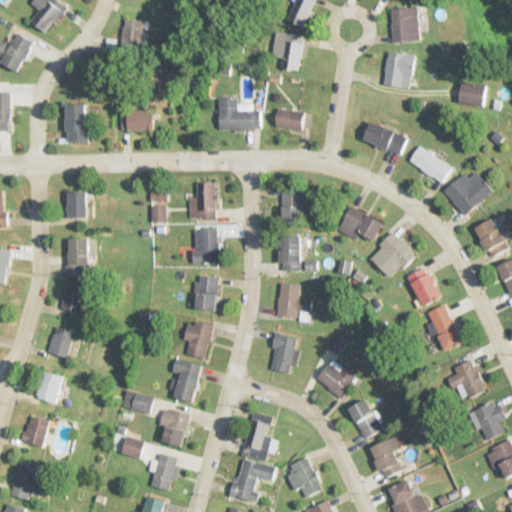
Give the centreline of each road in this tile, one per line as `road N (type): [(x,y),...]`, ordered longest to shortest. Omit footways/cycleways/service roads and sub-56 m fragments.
road 1 (residential): [(0,162),(287,157),(351,170),(405,200),(443,237),(511,371)]
road 2 (residential): [(0,412),(37,272),(37,105),(51,71),(103,0)]
road 3 (residential): [(192,511),(246,312),(248,157)]
road 4 (residential): [(229,382),(310,411),(366,511)]
